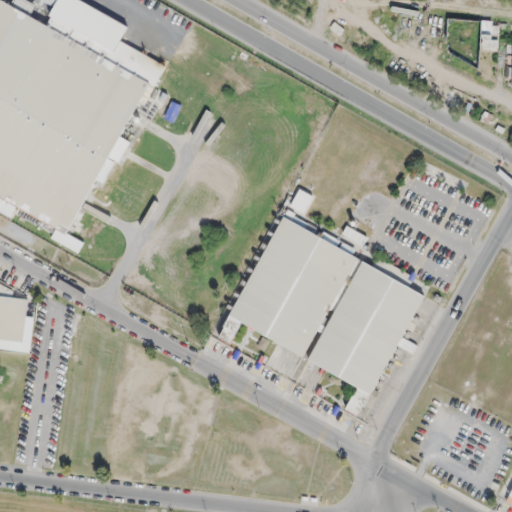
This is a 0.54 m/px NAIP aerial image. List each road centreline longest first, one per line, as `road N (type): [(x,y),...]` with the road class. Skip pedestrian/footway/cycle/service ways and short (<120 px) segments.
road 1 (residential): [(0,252),(461,511)]
road 2 (tertiary): [(184,0),(511,185)]
road 3 (tertiary): [(511,222),(375,464),(363,511)]
road 4 (tertiary): [(511,157),(234,0)]
road 5 (residential): [(511,111),(324,0)]
road 6 (residential): [(511,17),(337,7)]
